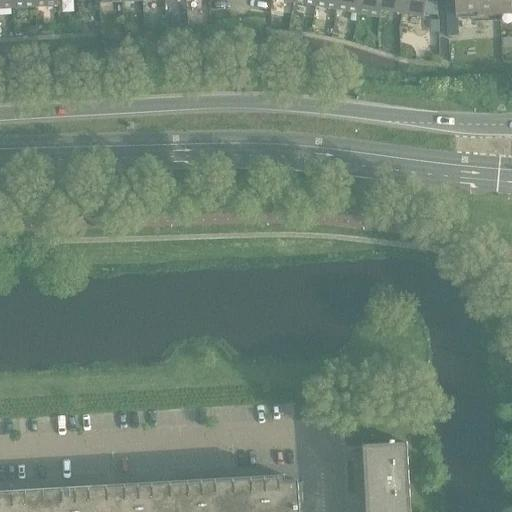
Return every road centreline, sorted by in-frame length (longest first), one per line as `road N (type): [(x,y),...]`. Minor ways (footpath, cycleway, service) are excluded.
road 1 (tertiary): [(0,156),(258,156),(511,180)]
road 2 (tertiary): [(511,119),(206,102),(0,113)]
road 3 (residential): [(338,511),(328,440),(307,434),(0,450)]
